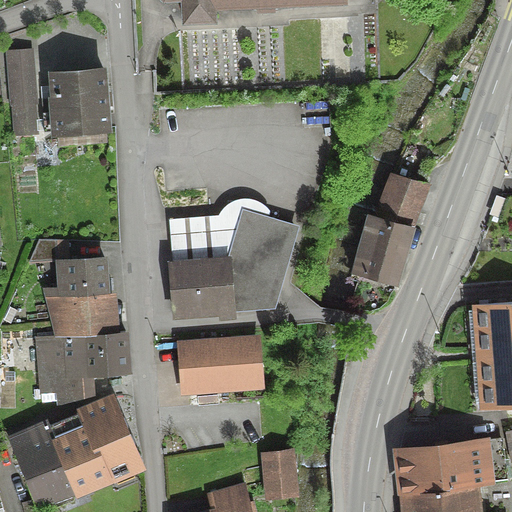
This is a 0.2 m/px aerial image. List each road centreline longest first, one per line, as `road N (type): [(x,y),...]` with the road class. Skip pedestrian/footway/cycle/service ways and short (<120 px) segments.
road 1 (residential): [(116,0),(137,326)]
road 2 (secondary): [(404,329),(511,36)]
road 3 (residential): [(404,329),(311,318),(137,326)]
road 4 (secondary): [(362,511),(377,416),(404,329)]
road 5 (residential): [(137,326),(154,511)]
